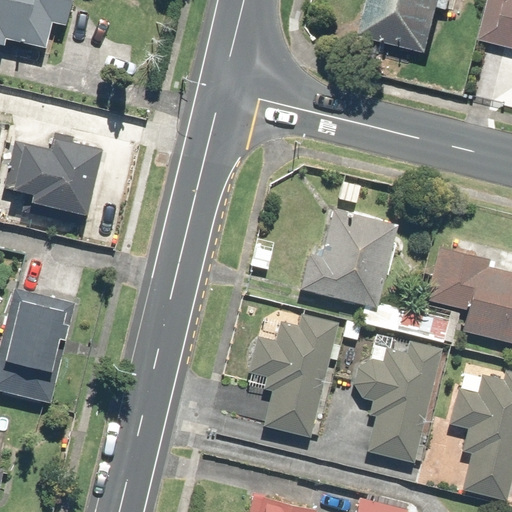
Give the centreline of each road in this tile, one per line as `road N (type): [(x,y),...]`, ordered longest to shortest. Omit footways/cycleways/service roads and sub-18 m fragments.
road 1 (tertiary): [(227,92),(119,511)]
road 2 (secondary): [(511,159),(227,92)]
